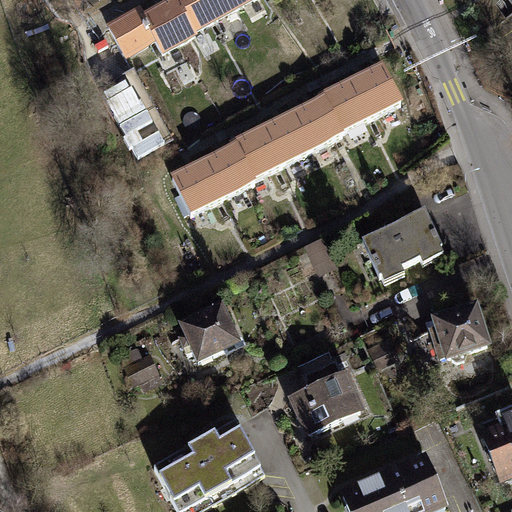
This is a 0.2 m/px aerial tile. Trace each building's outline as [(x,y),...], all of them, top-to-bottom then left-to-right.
[(189,35),(215,21),(203,0),(171,0),(170,1),(172,4),(189,35)] [(238,0),(203,0),(215,21),(242,6),(238,0)] [(172,4),(142,20),(154,41),(162,55),(191,39),(189,35),(172,4)] [(124,57),(154,41),(142,20),(138,12),(108,29),(124,57)] [(382,71),(350,86),(368,123),(400,107),(382,71)] [(116,97),(143,149),(169,135),(142,83),(116,97)] [(338,138),(368,123),(350,86),(320,101),(321,104),(338,138)] [(321,104),(292,119),(309,154),(339,139),(338,138),(321,104)] [(292,119),(262,133),(279,169),(309,154),(292,119)] [(250,184),(279,169),(262,133),(232,148),(233,151),(250,184)] [(233,151),(204,166),(222,202),(252,187),(250,184),(233,151)] [(191,218),(222,202),(204,166),(173,181),(191,218)] [(423,215),(362,244),(379,280),(440,252),(423,215)] [(324,244),(307,252),(318,276),(334,270),(324,244)] [(220,309),(179,327),(196,366),(237,348),(220,309)] [(438,330),(421,336),(430,366),(450,359),(452,366),(489,355),(475,311),(436,323),(438,330)] [(389,344),(371,350),(374,363),(394,355),(389,344)] [(130,384),(140,380),(155,375),(149,360),(141,363),(137,352),(122,357),(127,370),(125,371),(130,384)] [(311,392),(289,402),(296,419),(300,417),(308,436),(360,414),(343,376),(338,378),(334,367),(306,379),(311,392)] [(158,385),(155,375),(140,380),(143,390),(158,385)] [(502,431),(483,439),(499,481),(511,475),(511,411),(496,417),(502,431)] [(232,425),(150,470),(173,511),(182,511),(257,471),(232,425)] [(423,462),(339,497),(345,511),(436,511),(442,509),(423,462)]
